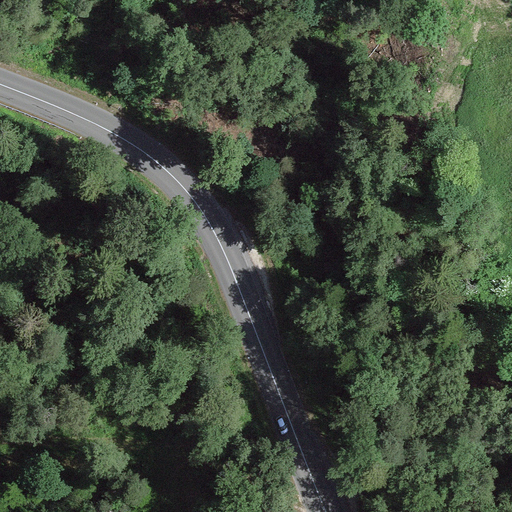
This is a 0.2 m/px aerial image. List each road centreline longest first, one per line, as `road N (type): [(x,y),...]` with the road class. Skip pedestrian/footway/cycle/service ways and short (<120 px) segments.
road 1 (secondary): [(325,511),(204,214),(138,149),(0,85)]
road 2 (track): [(191,461),(0,437)]
road 3 (track): [(319,497),(191,461),(174,478),(180,511)]
